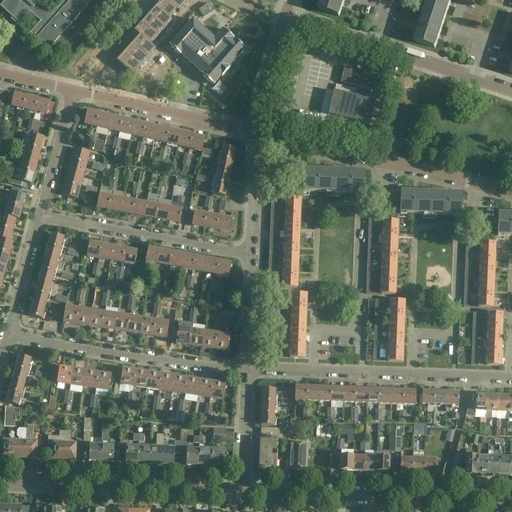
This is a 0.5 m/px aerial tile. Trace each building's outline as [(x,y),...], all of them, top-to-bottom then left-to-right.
[(6,0),(4,3),(0,7),(12,18),(11,19),(16,24),(19,26),(21,23),(32,32),(30,34),(48,50),(93,0),(6,0)] [(165,0),(163,0),(156,8),(169,19),(177,11),(165,0)] [(183,0),(165,0),(177,11),(179,13),(187,4),(183,0)] [(206,0),(203,0),(192,7),(195,12),(209,3),(206,0)] [(344,0),(323,0),(319,11),(339,18),(344,0)] [(429,0),(416,43),(435,49),(451,0),(429,0)] [(156,8),(150,16),(164,29),(171,21),(169,19),(156,8)] [(204,8),(199,11),(203,18),(208,15),(204,8)] [(150,16),(143,23),(158,37),(164,29),(150,16)] [(222,31),(214,40),(192,21),(169,47),(181,58),(181,57),(201,76),(212,87),(221,77),(222,78),(229,70),(228,69),(245,51),(222,31)] [(143,23),(135,32),(140,37),(150,45),(158,37),(143,23)] [(140,37),(132,46),(147,59),(155,50),(150,45),(140,37)] [(132,46),(125,53),(140,67),(147,59),(132,46)] [(125,53),(118,62),(132,75),(140,67),(125,53)] [(344,68),(341,83),(373,91),(376,75),(344,68)] [(334,92),(325,131),(367,141),(376,101),(334,92)] [(17,111),(23,112),(26,97),(14,95),(11,107),(17,109),(17,111)] [(37,100),(26,97),(23,112),(24,110),(29,112),(29,113),(34,115),(37,100)] [(34,115),(33,121),(30,131),(37,133),(41,114),(47,116),(50,103),(37,100),(34,115)] [(96,128),(99,114),(87,111),(84,126),(96,128)] [(96,128),(108,131),(111,117),(99,114),(96,128)] [(117,133),(120,134),(123,119),(111,117),(108,131),(114,132),(113,138),(116,139),(117,133)] [(120,134),(131,136),(134,122),(123,119),(120,134)] [(146,125),(134,122),(131,136),(143,139),(146,125)] [(143,139),(155,142),(158,127),(146,125),(143,139)] [(170,130),(158,127),(155,142),(166,144),(170,130)] [(166,144),(178,147),(181,133),(170,130),(166,144)] [(193,135),(181,133),(178,147),(190,150),(193,135)] [(30,135),(26,147),(41,151),(44,138),(30,135)] [(190,150),(201,152),(205,138),(193,135),(190,150)] [(92,145),(95,146),(96,140),(91,139),(90,142),(82,140),(80,146),(91,149),(92,145)] [(99,141),(96,151),(103,153),(105,142),(99,141)] [(37,162),(41,151),(26,147),(23,158),(37,162)] [(202,155),(212,157),(214,150),(203,147),(202,155)] [(220,153),(218,159),(233,162),(236,150),(223,147),(221,153),(220,153)] [(87,165),(88,159),(94,161),(95,154),(90,152),(74,148),(71,161),(87,165)] [(23,158),(20,170),(34,174),(37,162),(23,158)] [(230,174),(233,162),(218,159),(217,165),(219,165),(217,171),(230,174)] [(84,176),(87,165),(71,161),(68,172),(84,176)] [(31,186),(34,174),(20,170),(15,168),(14,171),(10,185),(21,188),(22,183),(31,186)] [(214,177),(213,182),(228,186),(230,174),(217,171),(216,177),(214,177)] [(80,188),(84,176),(68,172),(65,184),(80,188)] [(303,193),(303,196),(309,197),(310,193),(321,193),(326,193),(326,197),(333,197),(334,173),(303,172),(302,193),(303,193)] [(365,174),(334,173),(333,197),(340,198),(340,194),(344,194),(356,195),(356,198),(363,199),(363,195),(364,195),(365,174)] [(225,198),(228,186),(213,182),(212,188),(214,188),(212,195),(225,198)] [(77,200),(80,188),(65,184),(62,195),(77,200)] [(281,186),(272,186),(272,200),(276,200),(280,200),(280,199),(281,186)] [(11,193),(8,205),(22,209),(25,197),(11,193)] [(400,215),(400,219),(406,219),(407,215),(415,216),(423,216),(423,220),(430,220),(431,195),(400,194),(399,215),(400,215)] [(109,212),(111,198),(99,195),(96,210),(109,212)] [(442,217),(446,217),(454,217),(453,221),(459,221),(460,221),(460,217),(461,217),(462,196),(431,195),(430,220),(437,220),(437,216),(442,217)] [(109,212),(121,214),(123,200),(111,198),(109,212)] [(135,202),(123,200),(121,214),(132,216),(135,202)] [(286,200),(286,215),(300,216),(300,200),(286,200)] [(147,204),(135,202),(132,216),(144,218),(147,204)] [(171,202),(170,208),(168,223),(180,225),(184,205),(183,204),(178,203),(171,202)] [(221,202),(219,211),(228,213),(230,203),(221,202)] [(159,206),(147,204),(144,218),(156,221),(159,206)] [(18,221),(22,209),(8,205),(5,216),(4,217),(15,220),(18,221)] [(159,206),(156,221),(168,223),(170,208),(159,206)] [(204,229),(207,215),(194,212),(191,227),(204,229)] [(0,215),(0,216),(0,227),(13,231),(15,220),(4,217),(5,216),(0,215)] [(204,229),(216,231),(218,217),(207,215),(204,229)] [(285,227),(299,228),(300,216),(286,215),(285,227)] [(497,237),(497,241),(504,241),(504,237),(511,237),(511,216),(498,216),(497,237)] [(230,219),(218,217),(216,231),(228,233),(230,219)] [(384,222),(383,234),(397,235),(398,222),(384,222)] [(0,239),(9,242),(13,231),(0,227),(0,239)] [(285,227),(285,240),(299,240),(299,228),(285,227)] [(397,235),(383,234),(383,247),(397,247),(397,235)] [(51,235),(48,247),(62,251),(64,245),(62,244),(63,238),(51,235)] [(0,239),(0,252),(9,255),(12,243),(9,242),(0,239)] [(298,252),(299,240),(285,240),(284,252),(298,252)] [(99,260),(101,245),(89,243),(86,258),(99,260)] [(481,244),(480,259),(494,260),(495,244),(481,244)] [(99,260),(110,262),(113,247),(101,245),(99,260)] [(61,257),(62,251),(48,247),(44,258),(57,262),(59,256),(61,257)] [(125,249),(113,247),(110,262),(122,264),(125,249)] [(383,247),(383,259),(397,259),(397,247),(383,247)] [(125,249),(122,264),(134,266),(137,252),(125,249)] [(145,263),(144,269),(143,275),(148,276),(150,264),(157,265),(160,251),(148,249),(145,263)] [(172,253),(160,251),(157,265),(169,268),(172,253)] [(0,264),(6,267),(9,255),(0,252),(0,264)] [(284,252),(284,264),(298,265),(298,252),(284,252)] [(184,255),(172,253),(169,268),(168,271),(180,273),(181,270),(184,255)] [(195,257),(184,255),(181,270),(193,272),(195,257)] [(193,272),(205,274),(207,259),(195,257),(193,272)] [(41,270),(56,274),(57,268),(55,268),(57,262),(44,258),(41,270)] [(219,261),(207,259),(205,274),(216,276),(219,261)] [(396,271),(397,259),(383,259),(382,271),(396,271)] [(494,260),(480,259),(480,272),(494,272),(494,260)] [(232,265),(231,265),(231,264),(219,261),(216,276),(228,278),(230,268),(231,269),(232,265)] [(297,277),(298,265),(284,264),(283,276),(297,277)] [(54,280),(56,274),(41,270),(38,281),(51,285),(52,279),(54,280)] [(382,271),(382,283),(396,283),(396,271),(382,271)] [(480,284),(494,284),(494,272),(480,272),(470,272),(470,278),(480,278),(480,284)] [(283,289),(297,289),(297,277),(283,276),(283,289)] [(35,293),(50,297),(51,291),(49,291),(51,285),(38,281),(35,293)] [(395,296),(396,283),(382,283),(381,296),(395,296)] [(493,297),(494,284),(480,284),(479,296),(493,297)] [(32,304),(45,308),(46,302),(48,303),(50,297),(35,293),(32,304)] [(292,294),(292,307),(306,308),(306,295),(292,294)] [(493,309),(493,297),(479,296),(469,296),(468,302),(479,303),(479,309),(493,309)] [(391,301),(390,314),(404,314),(404,302),(391,301)] [(45,308),(32,304),(29,317),(43,321),(45,312),(44,312),(45,308)] [(306,320),(306,308),(292,307),(291,319),(306,320)] [(76,326),(78,310),(65,308),(62,324),(76,326)] [(191,311),(190,318),(197,319),(198,308),(195,308),(195,311),(191,311)] [(76,326),(89,328),(91,312),(78,310),(76,326)] [(104,314),(91,312),(89,328),(102,330),(104,314)] [(117,316),(104,314),(102,330),(114,332),(117,316)] [(404,327),(404,314),(390,314),(390,326),(404,327)] [(488,314),(487,327),(501,327),(502,315),(488,314)] [(130,318),(117,316),(114,332),(127,334),(130,318)] [(142,320),(130,318),(127,334),(140,336),(142,320)] [(306,320),(291,319),(291,331),(305,332),(306,320)] [(155,322),(142,320),(140,336),(153,338),(155,322)] [(169,324),(155,322),(153,338),(166,340),(169,324)] [(390,326),(389,338),(403,339),(404,327),(390,326)] [(501,340),(501,327),(487,327),(487,339),(501,340)] [(189,348),(191,331),(178,329),(175,346),(189,348)] [(189,348),(202,349),(204,333),(191,331),(189,348)] [(305,344),(305,332),(291,331),(291,344),(305,344)] [(217,334),(204,333),(202,349),(215,351),(217,334)] [(230,336),(217,334),(215,351),(228,353),(230,336)] [(403,351),(403,339),(389,338),(389,350),(403,351)] [(501,340),(487,339),(486,351),(501,352),(501,340)] [(294,360),(304,360),(305,344),(291,344),(290,359),(294,360)] [(388,363),(402,364),(403,351),(389,350),(388,363)] [(486,367),(500,368),(501,352),(486,351),(486,367)] [(17,356),(14,368),(30,372),(31,367),(29,366),(31,360),(17,356)] [(36,374),(45,376),(47,369),(37,367),(36,374)] [(30,372),(14,368),(11,380),(25,383),(26,378),(28,378),(30,372)] [(71,380),(72,370),(59,368),(57,384),(70,386),(71,380)] [(134,380),(136,371),(122,369),(120,386),(133,388),(134,380)] [(85,372),(72,370),(71,380),(70,386),(83,388),(84,380),(85,372)] [(149,373),(136,371),(134,380),(133,388),(146,390),(147,380),(149,373)] [(83,388),(96,390),(97,380),(98,374),(85,372),(84,380),(83,388)] [(146,390),(159,392),(161,380),(162,375),(149,373),(147,380),(146,390)] [(112,376),(98,374),(97,380),(96,390),(109,392),(112,376)] [(159,392),(172,394),(174,380),(175,377),(162,375),(161,380),(159,392)] [(172,394),(185,396),(187,380),(187,379),(175,377),(174,380),(172,394)] [(198,380),(187,379),(187,380),(185,396),(198,397),(200,381),(198,380)] [(11,380),(8,391),(24,396),(26,390),(23,389),(25,383),(11,380)] [(213,383),(200,381),(198,397),(211,399),(213,383)] [(227,386),(226,386),(226,385),(213,383),(211,399),(224,401),(226,389),(227,389),(227,386)] [(294,402),(307,402),(307,387),(295,387),(294,402)] [(319,388),(307,387),(307,402),(318,403),(319,388)] [(318,403),(331,403),(331,389),(319,388),(318,403)] [(343,389),(331,389),(331,403),(343,404),(343,389)] [(343,404),(355,404),(355,390),(343,389),(343,404)] [(264,402),(277,403),(277,397),(275,397),(275,390),(262,390),(261,402),(264,402)] [(367,390),(355,390),(355,404),(366,405),(367,390)] [(366,405),(379,405),(379,391),(367,390),(366,405)] [(22,401),(24,396),(8,391),(5,403),(19,407),(20,400),(22,401)] [(391,391),(379,391),(379,405),(391,406),(391,391)] [(391,406),(403,406),(403,392),(391,391),(391,406)] [(416,392),(403,392),(403,406),(415,407),(416,392)] [(434,408),(434,393),(422,392),(421,405),(428,406),(428,408),(434,408)] [(434,393),(434,408),(440,408),(440,406),(446,406),(446,393),(434,393)] [(446,393),(446,406),(452,407),(452,409),(458,409),(459,394),(446,393)] [(486,413),(487,396),(475,396),(475,405),(469,405),(466,418),(480,419),(480,424),(486,424),(486,419),(486,413)] [(497,414),(498,397),(487,396),(486,413),(486,419),(491,419),(491,413),(497,414)] [(508,397),(498,397),(497,414),(508,414),(508,397)] [(96,410),(98,402),(91,401),(90,409),(96,410)] [(277,403),(264,402),(261,402),(261,414),(264,414),(274,415),(274,409),(276,409),(277,403)] [(152,410),(159,411),(160,404),(154,403),(152,410)] [(14,428),(15,417),(19,417),(20,410),(5,408),(4,428),(14,428)] [(264,414),(261,414),(261,427),(276,427),(276,421),(274,421),(274,415),(264,414)] [(285,430),(283,430),(283,429),(260,428),(259,468),(276,469),(277,441),(283,441),(283,435),(294,435),(294,422),(286,422),(285,428),(285,430)] [(317,424),(317,437),(331,438),(332,425),(317,424)] [(340,427),(339,436),(353,437),(353,427),(340,427)] [(224,429),(212,428),(211,440),(224,440),(224,429)] [(14,442),(14,459),(25,460),(25,443),(26,437),(26,430),(19,429),(17,431),(17,437),(19,439),(19,442),(14,442)] [(446,442),(452,444),(454,432),(448,431),(446,442)] [(102,434),(102,446),(101,462),(114,463),(114,458),(119,458),(120,450),(114,450),(114,446),(108,446),(109,434),(102,434)] [(150,448),(150,464),(162,465),(162,448),(163,442),(163,435),(157,435),(156,448),(150,448)] [(52,460),(64,461),(64,444),(65,438),(59,438),(48,437),(47,445),(53,446),(52,460)] [(336,450),(341,451),(340,472),(352,472),(352,457),(353,451),(342,450),(344,441),(337,440),(336,450)] [(360,458),(352,457),(352,472),(364,473),(365,458),(365,452),(365,444),(365,440),(361,440),(360,451),(360,458)] [(14,459),(14,442),(0,441),(0,452),(2,452),(2,458),(14,459)] [(174,465),(175,454),(180,454),(181,442),(175,442),(175,449),(168,448),(168,442),(163,442),(162,448),(162,465),(174,465)] [(187,442),(181,442),(180,454),(186,454),(186,465),(198,466),(199,450),(187,449),(187,442)] [(25,443),(25,460),(36,460),(37,443),(25,443)] [(64,444),(64,461),(75,462),(76,445),(64,444)] [(289,444),(288,470),(306,470),(307,445),(289,444)] [(101,462),(102,446),(90,445),(89,462),(101,462)] [(138,464),(138,447),(126,447),(125,463),(138,464)] [(138,464),(150,464),(150,448),(138,447),(138,464)] [(198,466),(210,467),(211,450),(199,450),(198,466)] [(223,451),(211,450),(210,467),(223,467),(223,451)] [(455,456),(450,475),(458,477),(462,465),(465,465),(465,477),(476,477),(477,458),(477,452),(466,451),(466,457),(455,456)] [(488,458),(487,476),(498,476),(499,459),(499,452),(495,452),(494,458),(488,458)] [(376,458),(376,473),(388,474),(389,459),(388,453),(377,453),(376,458)] [(376,458),(365,458),(364,473),(376,473),(376,458)] [(488,458),(477,458),(476,477),(486,478),(486,476),(487,476),(488,458)] [(412,475),(412,460),(400,459),(400,474),(412,475)] [(510,459),(499,459),(498,476),(509,477),(510,459)] [(424,475),(424,460),(412,460),(412,475),(424,475)] [(437,461),(424,460),(424,475),(436,476),(437,461)]
